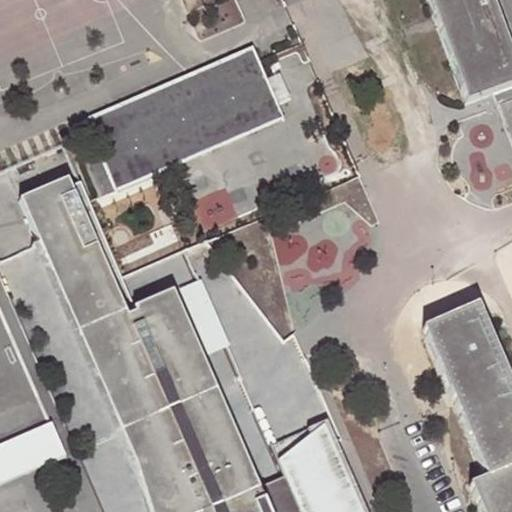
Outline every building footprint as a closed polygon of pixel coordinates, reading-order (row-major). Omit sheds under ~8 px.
[(422,0),(462,106),(494,95),(511,88),(511,70),(485,0),(422,0)] [(90,136),(101,162),(113,191),(281,119),(259,68),(251,51),(84,123),(90,136)] [(511,102),(511,88),(494,95),(499,107),(511,102)] [(511,102),(499,107),(511,142),(511,102)] [(92,166),(105,195),(113,191),(101,162),(92,166)] [(139,467),(152,511),(363,511),(334,445),(328,429),(282,466),(288,481),(262,492),(176,294),(137,311),(139,315),(130,319),(70,181),(24,202),(42,243),(139,467)] [(0,295),(0,296),(11,284),(0,274),(0,295)] [(182,292),(211,359),(231,350),(201,283),(182,292)] [(472,310),(419,332),(484,482),(468,488),(477,511),(511,511),(511,396),(506,384),(500,370),(474,309),(472,310)] [(0,444),(0,476),(53,454),(57,462),(69,457),(53,422),(0,444)] [(274,449),(282,466),(328,429),(326,426),(274,449)] [(53,454),(0,476),(0,486),(57,462),(53,454)]
